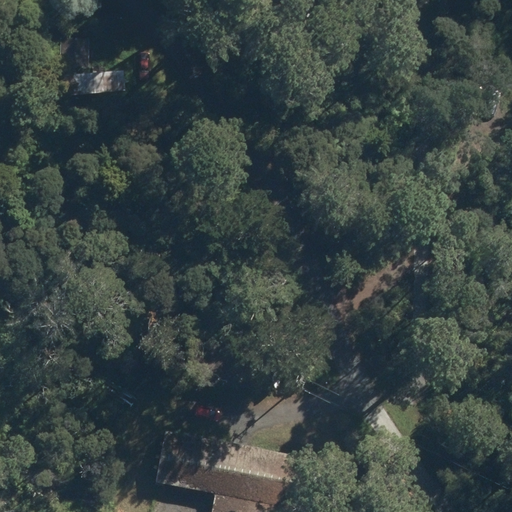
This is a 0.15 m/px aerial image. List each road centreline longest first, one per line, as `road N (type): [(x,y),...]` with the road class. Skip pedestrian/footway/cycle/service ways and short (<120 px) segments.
road 1 (track): [(461,511),(441,466),(423,229),(390,185),(231,91),(111,0)]
road 2 (track): [(421,0),(423,229)]
